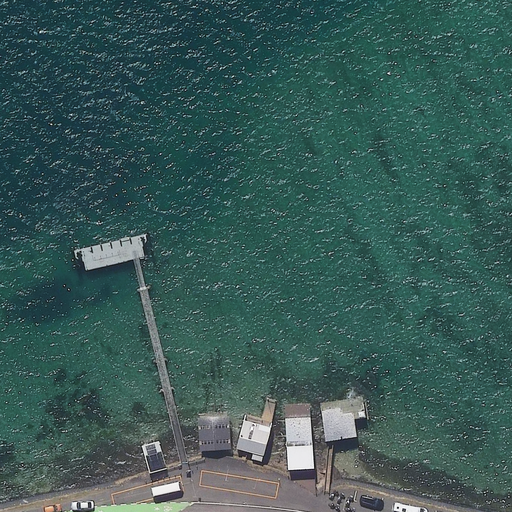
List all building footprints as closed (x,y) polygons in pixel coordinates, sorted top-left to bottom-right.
[(81,249),(141,235),(141,234),(138,217),(137,216),(76,230),(70,234),(64,242),(72,248),(81,249)] [(364,397),(322,402),(326,442),(357,438),(354,419),(367,417),(364,397)] [(231,416),(199,417),(200,453),(232,452),(231,416)] [(288,470),(314,468),(311,417),(285,418),(288,470)] [(237,449),(252,453),(251,459),(263,462),(264,456),(271,428),(243,422),(237,449)] [(157,436),(141,441),(150,473),(165,469),(157,436)]
